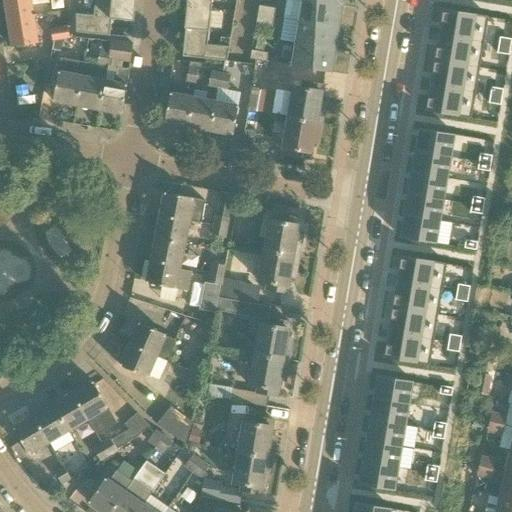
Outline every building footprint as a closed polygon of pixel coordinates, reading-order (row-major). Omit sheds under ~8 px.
[(4,0),(8,20),(34,16),(31,0),(4,0)] [(134,22),(137,0),(133,0),(95,0),(94,15),(76,14),(76,33),(110,36),(112,19),(134,22)] [(187,0),(187,6),(212,8),(212,0),(187,0)] [(339,28),(342,6),(306,0),(303,0),(300,22),(339,28)] [(208,45),(212,8),(187,6),(185,29),(186,29),(183,57),(227,61),(230,47),(208,45)] [(276,8),(260,6),(259,6),(258,14),(275,17),(276,8)] [(444,8),(440,34),(485,42),(489,16),(444,8)] [(273,25),(275,17),(258,14),(257,23),(273,25)] [(34,16),(8,20),(12,47),(39,43),(34,16)] [(335,50),(339,28),(300,22),(296,44),(335,50)] [(70,38),(68,28),(68,27),(51,30),(53,40),(70,38)] [(440,34),(435,60),(480,67),(485,42),(440,34)] [(511,39),(500,37),(499,45),(511,47),(511,39)] [(111,53),(110,59),(131,62),(133,44),(111,41),(110,53),(111,53)] [(331,73),(335,50),(296,44),(292,66),(331,73)] [(499,45),(498,53),(509,55),(511,47),(499,45)] [(269,53),(252,50),(251,59),(267,62),(269,53)] [(108,65),(110,59),(111,53),(110,53),(100,51),(98,63),(97,65),(84,63),(82,77),(76,105),(99,110),(107,67),(107,65),(108,65)] [(435,60),(431,85),(476,93),(480,67),(435,60)] [(130,69),(117,67),(117,69),(107,67),(99,110),(122,114),(127,85),(130,69)] [(199,71),(189,69),(187,80),(196,82),(199,71)] [(76,105),(82,77),(59,72),(53,101),(76,105)] [(219,87),(221,75),(211,73),(209,85),(219,87)] [(221,75),(219,87),(228,88),(231,77),(221,75)] [(289,118),(322,123),(325,107),(320,106),(324,85),(304,82),(303,88),(294,87),(289,118)] [(171,94),(165,122),(188,127),(194,98),(196,88),(173,83),(171,94)] [(431,85),(427,111),(472,119),(476,93),(431,85)] [(249,111),(270,114),(274,91),(253,87),(249,111)] [(492,87),(490,95),(502,97),(504,89),(492,87)] [(490,95),(489,103),(501,105),(502,97),(490,95)] [(210,131),(216,102),(194,98),(188,127),(210,131)] [(216,102),(210,131),(233,135),(239,107),(216,102)] [(267,135),(270,114),(249,111),(242,156),(258,159),(261,145),(252,143),(254,132),(267,135)] [(319,140),(322,123),(289,118),(283,148),(292,149),(291,156),(311,159),(314,139),(319,140)] [(420,128),(416,150),(452,156),(456,134),(420,128)] [(416,150),(412,172),(448,178),(452,156),(416,150)] [(480,154),(479,162),(491,164),(492,156),(480,154)] [(479,162),(478,170),(490,171),(491,164),(479,162)] [(412,172),(408,193),(444,199),(448,178),(412,172)] [(200,222),(201,220),(205,200),(165,193),(160,216),(189,221),(189,220),(200,222)] [(408,194),(405,215),(441,221),(444,200),(408,194)] [(473,197),(472,205),(484,206),(485,199),(473,197)] [(472,205),(471,213),(483,214),(484,206),(472,205)] [(265,251),(298,257),(301,240),(297,239),(300,219),(280,215),(279,222),(271,220),(265,251)] [(405,215),(401,237),(437,243),(441,221),(405,215)] [(185,244),(189,221),(160,216),(156,238),(185,244)] [(215,225),(227,228),(229,218),(217,216),(215,225)] [(225,237),(227,228),(215,225),(213,235),(225,237)] [(180,266),(185,244),(156,238),(152,260),(180,266)] [(466,240),(465,248),(476,250),(478,242),(466,240)] [(296,273),(298,257),(265,251),(260,281),(268,283),(267,289),(287,293),(291,272),(296,273)] [(402,255),(398,281),(443,289),(447,263),(402,255)] [(180,269),(180,266),(152,260),(147,283),(188,291),(191,271),(180,269)] [(211,273),(223,275),(225,265),(213,263),(211,273)] [(221,285),(223,278),(223,275),(211,273),(210,283),(221,285)] [(221,285),(219,296),(241,300),(244,282),(223,278),(221,285)] [(398,281),(393,307),(438,314),(443,289),(398,281)] [(458,284),(457,292),(469,294),(470,286),(458,284)] [(457,292),(456,300),(468,302),(469,294),(457,292)] [(238,313),(241,300),(219,296),(217,309),(238,313)] [(393,307),(389,332),(434,340),(438,314),(393,307)] [(255,354),(289,360),(292,343),(287,343),(290,322),(270,319),(269,325),(261,324),(255,354)] [(176,341),(165,336),(166,335),(139,323),(130,344),(157,356),(158,353),(169,358),(176,341)] [(389,332),(385,358),(430,366),(434,340),(389,332)] [(450,335),(449,343),(460,344),(462,336),(450,335)] [(449,343),(447,350),(459,352),(460,344),(449,343)] [(147,377),(157,356),(130,344),(121,366),(147,377)] [(479,370),(491,373),(495,355),(483,352),(479,370)] [(286,377),(289,360),(255,354),(250,385),(259,386),(257,393),(277,396),(281,376),(286,377)] [(193,373),(204,375),(206,365),(194,363),(192,373),(193,373)] [(202,385),(204,375),(193,373),(192,373),(190,382),(202,385)] [(485,394),(488,376),(478,374),(475,393),(485,394)] [(378,375),(374,397),(410,403),(414,381),(378,375)] [(88,419),(97,435),(117,423),(93,382),(74,394),(88,419)] [(204,383),(202,394),(232,400),(234,389),(204,383)] [(441,386),(440,394),(452,396),(453,388),(441,386)] [(88,419),(74,394),(54,405),(68,430),(88,419)] [(374,397),(370,419),(406,425),(410,403),(374,397)] [(68,430),(54,405),(34,417),(49,442),(68,430)] [(186,446),(192,422),(174,409),(161,427),(186,446)] [(130,430),(138,436),(150,426),(138,413),(125,424),(130,430)] [(503,425),(505,416),(492,413),(490,421),(503,425)] [(49,442),(34,417),(14,429),(29,454),(49,442)] [(239,453),(272,459),(275,441),(270,441),(274,420),(254,417),(253,423),(244,422),(239,453)] [(370,419),(367,441),(403,447),(406,425),(370,419)] [(501,434),(503,425),(490,421),(488,431),(501,434)] [(435,422),(434,430),(446,432),(447,424),(435,422)] [(434,430),(432,438),(444,440),(446,432),(434,430)] [(148,440),(157,446),(164,436),(155,431),(148,440)] [(172,442),(164,436),(157,446),(165,452),(172,442)] [(111,440),(103,445),(109,455),(117,450),(116,449),(112,441),(111,440)] [(367,441),(363,462),(399,468),(403,447),(367,441)] [(100,460),(109,455),(103,445),(94,450),(100,460)] [(270,474),(272,459),(239,453),(234,483),(242,484),(241,491),(261,494),(265,474),(270,474)] [(193,471),(200,461),(192,456),(185,466),(193,471)] [(492,469),(494,460),(481,457),(479,466),(492,469)] [(200,461),(193,471),(202,477),(209,467),(200,461)] [(363,462),(359,484),(372,486),(374,487),(395,490),(399,468),(363,462)] [(428,465),(427,473),(438,475),(440,467),(428,465)] [(511,473),(506,472),(492,469),(479,466),(477,475),(489,478),(491,479),(490,482),(502,485),(500,494),(511,496),(511,473)] [(61,484),(70,478),(64,468),(55,473),(61,484)] [(117,471),(110,481),(105,479),(89,502),(102,511),(111,511),(132,481),(117,471)] [(427,473),(425,481),(437,483),(438,475),(427,473)] [(132,481),(111,511),(138,511),(143,505),(155,488),(136,475),(132,481)] [(205,478),(201,496),(222,500),(226,482),(205,478)] [(511,511),(511,496),(500,494),(497,508),(481,504),(479,511),(511,511)] [(356,502),(354,511),(391,511),(392,508),(356,502)]
